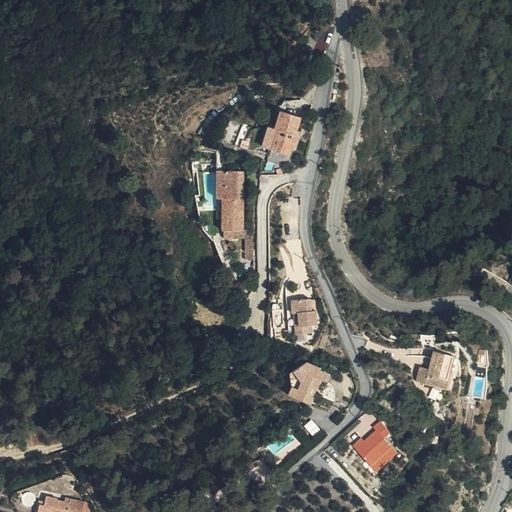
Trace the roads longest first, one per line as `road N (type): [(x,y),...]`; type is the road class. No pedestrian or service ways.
road 1 (tertiary): [(350,41),(355,107),(335,228),(342,256),(384,302),(408,309),(462,305),(504,326),(510,353),(500,470),(485,511)]
road 2 (residential): [(350,41),(331,65),(305,216),(307,242),(365,387),(360,406),(296,478),(284,511)]
road 3 (unknown): [(315,157),(288,166),(264,188),(256,316),(231,358),(141,410),(0,455)]
